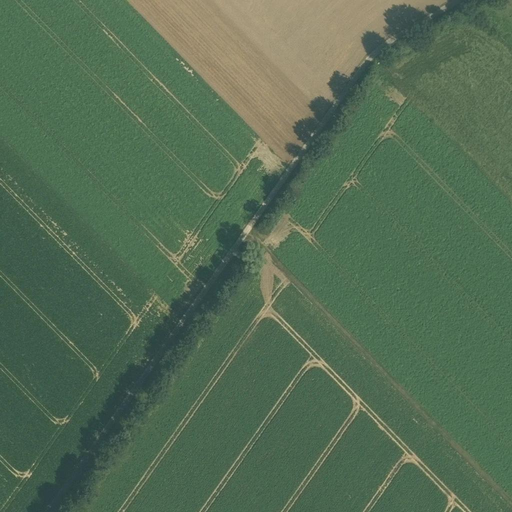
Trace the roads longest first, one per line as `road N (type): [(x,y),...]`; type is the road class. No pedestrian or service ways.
road 1 (track): [(460,0),(372,55),(47,511)]
road 2 (track): [(511,503),(245,232)]
